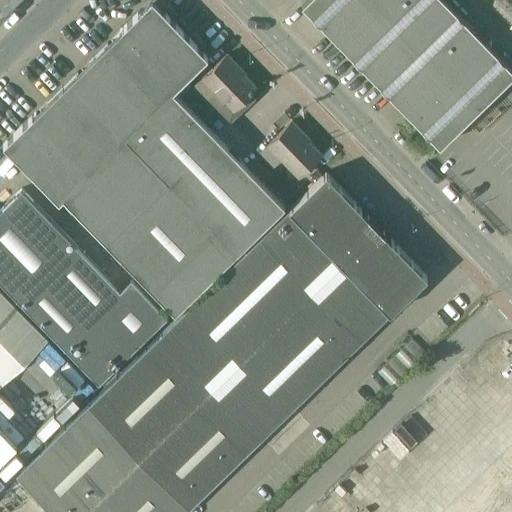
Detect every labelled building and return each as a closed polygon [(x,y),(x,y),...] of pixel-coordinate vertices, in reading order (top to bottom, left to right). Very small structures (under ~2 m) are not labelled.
[(152,0),(151,0),(4,143),(59,199),(64,195),(106,239),(168,178),(126,135),(173,88),(207,56),(152,0)] [(440,144),(487,98),(511,73),(511,66),(447,0),(304,0),(302,3),(440,144)] [(229,121),(254,96),(249,91),(256,84),(228,53),(194,86),(229,121)] [(168,178),(106,239),(175,311),(285,203),(173,88),(126,135),(168,178)] [(298,174),(321,150),(293,119),(259,152),(272,166),(281,158),(298,174)] [(390,311),(427,275),(326,171),(289,207),(289,208),(17,472),(55,511),(182,511),(389,311),(390,311)] [(120,288),(22,188),(0,208),(0,280),(99,381),(168,314),(131,278),(120,288)] [(0,380),(47,334),(0,285),(0,380)] [(511,511),(511,458),(456,511),(511,511)]
